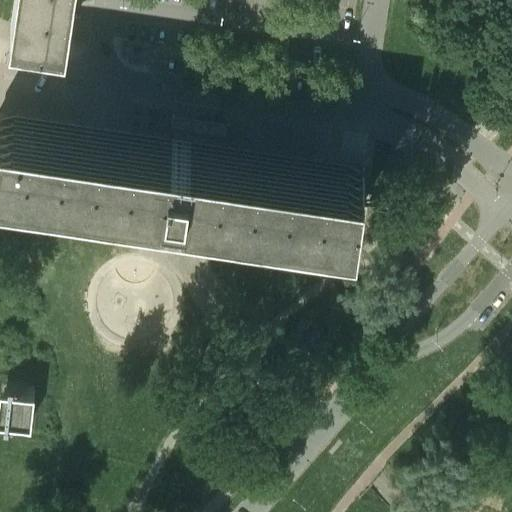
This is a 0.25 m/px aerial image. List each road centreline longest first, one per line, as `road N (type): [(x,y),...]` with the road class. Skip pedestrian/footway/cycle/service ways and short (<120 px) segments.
road 1 (residential): [(93,81),(361,117)]
road 2 (residential): [(511,202),(372,368)]
road 3 (residential): [(372,368),(248,511)]
road 4 (residential): [(511,200),(415,118),(361,117)]
road 5 (residential): [(372,368),(456,329),(511,270)]
